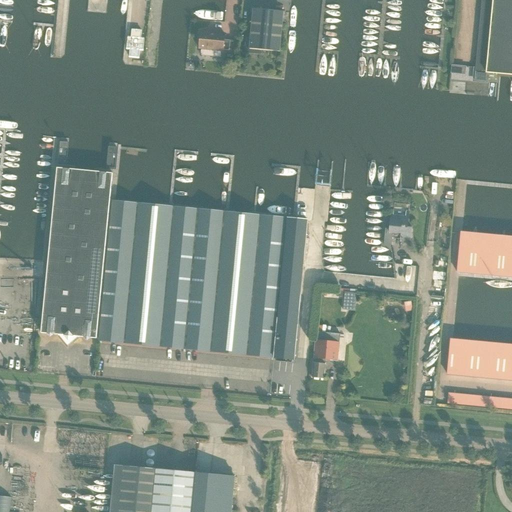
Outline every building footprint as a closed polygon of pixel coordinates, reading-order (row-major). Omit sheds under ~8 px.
[(511,75),(511,0),(481,0),(475,72),(511,75)] [(260,50),(279,52),(283,11),(253,9),(250,38),(246,37),(245,52),(260,54),(260,50)] [(224,40),(224,34),(201,32),(199,48),(229,50),(230,40),(224,40)] [(47,334),(50,338),(54,334),(84,337),(87,341),(91,338),(96,338),(113,173),(57,168),(41,333),(47,334)] [(311,271),(314,238),(312,238),(306,237),(307,220),(113,201),(99,341),(294,360),(294,359),(303,270),(311,271)] [(400,242),(410,243),(412,227),(407,227),(409,212),(406,211),(405,216),(393,215),(394,210),(391,210),(389,229),(385,228),(384,244),(391,245),(393,233),(401,233),(400,242)] [(457,272),(511,277),(511,236),(461,232),(457,272)] [(411,265),(401,264),(399,280),(409,281),(411,265)] [(442,294),(442,270),(429,269),(428,293),(442,294)] [(356,294),(335,293),(335,298),(343,298),(342,310),(355,311),(356,294)] [(409,301),(401,301),(402,313),(409,312),(409,301)] [(324,359),(338,361),(340,334),(316,331),(315,340),(314,358),(315,358),(315,363),(313,362),(312,377),(324,379),(325,364),(324,364),(324,359)] [(511,344),(450,339),(447,374),(511,380),(511,344)] [(441,405),(511,409),(511,398),(441,394),(441,405)] [(115,465),(110,511),(151,511),(155,469),(115,465)] [(190,511),(195,472),(155,469),(151,511),(190,511)] [(231,511),(234,476),(195,472),(190,511),(231,511)]
